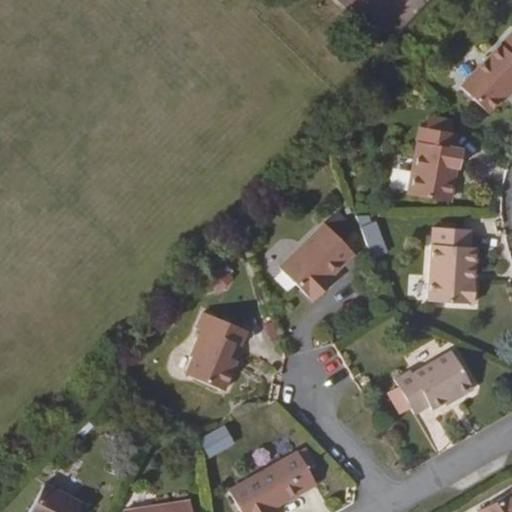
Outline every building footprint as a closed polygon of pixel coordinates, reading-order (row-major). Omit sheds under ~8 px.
[(486,111),(511,82),(511,26),(458,83),(486,111)] [(451,143),(451,128),(416,124),(405,195),(450,202),(459,143),(451,143)] [(344,264),(357,250),(328,220),(282,264),(316,300),(349,270),(344,264)] [(362,226),(374,257),(390,251),(378,220),(362,226)] [(468,276),(470,224),(430,223),(424,299),(473,303),(474,276),(468,276)] [(207,276),(217,292),(237,280),(227,264),(207,276)] [(242,343),(247,326),(202,307),(194,326),(198,329),(187,352),(191,354),(183,372),(225,388),(236,359),(229,356),(234,341),(242,343)] [(470,384),(449,350),(405,375),(403,371),(387,381),(409,417),(441,402),(444,406),(470,393),(470,384)] [(422,413),(431,446),(445,442),(435,409),(422,413)] [(226,423),(198,438),(209,458),(237,443),(226,423)] [(314,481),(295,450),(224,491),(236,511),(275,511),(272,507),(314,481)] [(82,511),(84,508),(46,486),(32,511),(82,511)] [(511,511),(511,495),(483,511),(511,511)] [(192,511),(191,500),(124,511),(192,511)]
